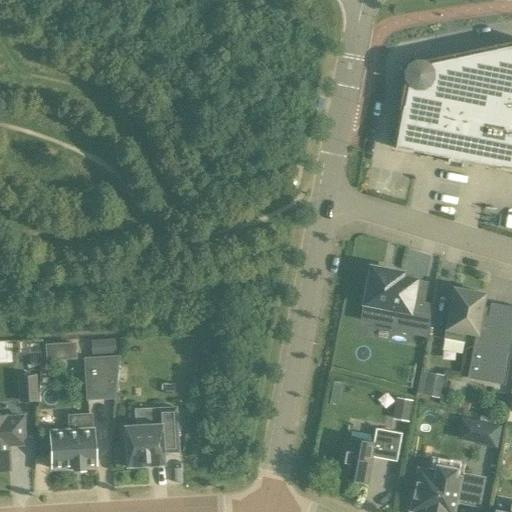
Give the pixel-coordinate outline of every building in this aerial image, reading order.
[(417,64),(414,62),(413,61),(403,71),(404,72),(406,76),(406,79),(393,148),(446,159),(445,162),(460,165),(461,161),(511,171),(511,44),(421,64),(417,64)] [(431,305),(422,303),(410,301),(413,285),(399,282),(401,273),(391,271),(391,270),(380,268),(380,269),(369,267),(359,320),(391,326),(392,318),(428,325),(431,305)] [(442,339),(463,343),(465,333),(474,335),(466,378),(503,385),(511,335),(511,307),(489,303),(488,308),(481,306),(483,294),(452,288),(442,339)] [(115,337),(91,338),(92,354),(116,353),(115,337)] [(45,342),(46,359),(76,357),(75,340),(45,342)] [(118,357),(83,359),(85,401),(114,400),(118,357)] [(421,369),(417,393),(439,396),(443,373),(421,369)] [(18,377),(19,401),(35,400),(34,376),(18,377)] [(394,396),(392,418),(409,420),(411,398),(394,396)] [(162,465),(162,453),(177,452),(174,408),(155,409),(156,424),(122,426),(125,467),(162,465)] [(89,415),(68,416),(68,430),(48,431),(48,435),(45,435),(46,449),(49,449),(50,469),(72,468),(72,471),(83,470),(83,467),(94,467),(92,429),(90,429),(89,415)] [(5,418),(5,417),(0,416),(0,470),(8,470),(6,445),(23,444),(21,417),(5,418)] [(496,449),(501,425),(479,421),(475,443),(474,444),(496,449)] [(337,478),(365,483),(370,457),(395,461),(400,434),(383,431),(380,445),(345,439),(337,478)] [(450,511),(453,497),(459,499),(459,502),(476,505),(481,479),(464,475),(463,481),(457,480),(457,478),(452,477),(454,467),(437,463),(435,474),(418,470),(413,494),(409,493),(406,509),(422,511),(450,511)]
